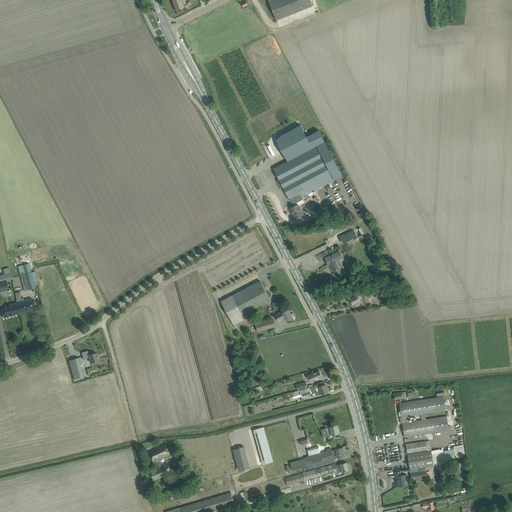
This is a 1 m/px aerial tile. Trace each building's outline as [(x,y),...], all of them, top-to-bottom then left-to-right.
[(171,0),(176,11),(185,7),(184,5),(186,4),(184,0),(171,0)] [(268,0),(277,20),(313,6),(310,0),(268,0)] [(278,166),(274,169),(279,179),(277,180),(282,189),(284,188),(291,202),(291,201),(301,196),(303,195),(316,189),(335,179),(342,175),(320,132),(319,130),(310,135),(306,137),(302,129),(300,125),(282,134),(286,141),(279,144),(288,161),(278,166)] [(303,199),(301,196),(291,201),(294,206),(290,209),(291,208),(294,215),(293,215),(295,219),(304,215),(297,202),(303,199)] [(357,236),(353,230),(346,233),(344,231),(341,233),(342,235),(340,237),(343,243),(357,236)] [(340,268),(336,261),(342,257),(340,252),(325,259),(328,264),(330,264),(334,271),(340,268)] [(35,272),(32,272),(31,273),(29,264),(22,266),(24,271),(25,274),(24,274),(28,290),(36,288),(34,282),(37,281),(35,272)] [(5,274),(0,275),(0,291),(8,290),(6,281),(12,279),(10,273),(5,274)] [(236,328),(238,327),(237,325),(249,318),(246,314),(271,301),(260,281),(221,301),(236,328)] [(366,290),(365,288),(360,291),(359,290),(355,292),(356,294),(354,296),(350,299),(353,305),(360,301),(358,297),(362,295),(365,301),(372,297),(369,292),(370,291),(368,288),(366,290)] [(23,298),(17,300),(17,302),(20,313),(34,309),(33,305),(31,298),(25,300),(24,300),(23,298)] [(17,302),(1,307),(2,313),(3,317),(20,313),(17,302)] [(293,318),(289,310),(283,313),(282,311),(275,315),(279,322),(285,318),(287,321),(293,318)] [(275,327),(274,326),(272,319),(255,323),(257,330),(258,332),(275,327)] [(88,351),(81,353),(83,359),(89,358),(91,363),(98,361),(96,353),(89,355),(88,351)] [(79,357),(69,360),(74,380),(84,377),(79,357)] [(311,381),(315,380),(322,377),(319,371),(308,376),(311,381)] [(298,390),(308,387),(306,382),(296,385),(298,390)] [(315,392),(316,395),(316,396),(322,394),(323,394),(328,392),(325,385),(321,386),(319,387),(318,385),(314,386),(300,391),(301,394),(302,396),(312,393),(315,392)] [(426,419),(425,414),(446,410),(444,396),(404,403),(399,403),(402,417),(403,423),(405,437),(410,436),(449,430),(447,416),(426,419)] [(337,425),(332,426),(326,428),(328,436),(339,433),(337,427),(337,425)] [(263,464),(273,462),(264,427),(253,430),(263,464)] [(407,453),(412,452),(428,450),(427,441),(406,444),(407,453)] [(161,468),(158,461),(159,460),(159,459),(169,455),(165,445),(149,451),(153,462),(156,462),(159,469),(156,470),(155,469),(150,471),(153,481),(168,475),(165,466),(161,468)] [(454,446),(454,449),(456,458),(465,457),(463,445),(454,446)] [(239,471),(250,468),(244,447),(233,450),(239,471)] [(305,458),(290,463),(292,471),(307,467),(308,470),(313,468),(335,462),(334,459),(338,458),(338,457),(345,455),(343,447),(338,448),(335,449),(332,450),(332,451),(327,453),(327,451),(324,452),(320,453),(319,447),(307,450),(309,456),(305,458)] [(411,479),(416,478),(427,476),(425,467),(434,466),(432,450),(407,454),(411,479)] [(463,461),(454,463),(457,482),(466,481),(463,461)] [(335,464),(329,465),(331,473),(338,471),(338,473),(347,470),(347,472),(351,471),(349,465),(348,465),(347,462),(336,465),(335,464)] [(329,465),(285,477),(287,483),(287,485),(331,473),(329,465)] [(401,476),(401,472),(395,472),(395,476),(396,476),(397,480),(398,486),(397,486),(405,486),(405,479),(407,479),(407,475),(401,476)] [(165,511),(210,511),(235,505),(231,492),(166,511),(165,511)] [(412,500),(414,498),(413,492),(410,493),(411,497),(404,498),(405,501),(412,500)]
